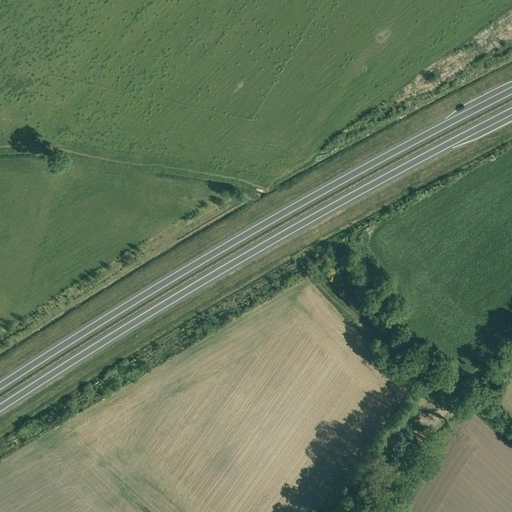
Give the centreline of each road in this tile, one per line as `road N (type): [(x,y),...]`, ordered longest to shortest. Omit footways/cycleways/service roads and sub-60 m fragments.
road 1 (trunk): [(0,408),(213,274),(511,112)]
road 2 (trunk): [(511,91),(323,190),(0,387)]
